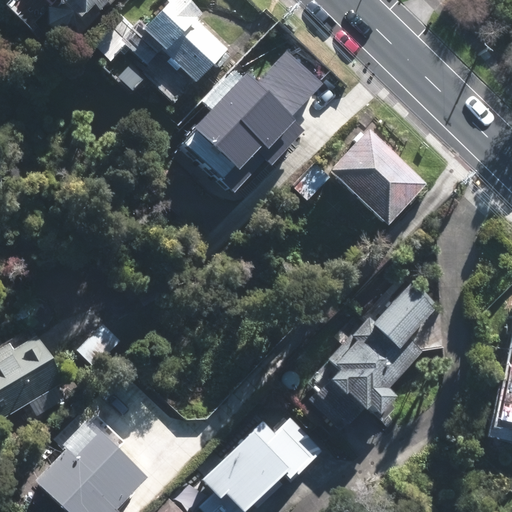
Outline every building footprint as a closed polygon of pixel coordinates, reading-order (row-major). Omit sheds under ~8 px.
[(111,0),(71,0),(85,13),(97,1),(104,8),(111,0)] [(185,0),(178,0),(150,30),(199,77),(224,50),(193,20),(200,14),(185,0)] [(255,72),(221,107),(277,161),(304,133),(270,99),(277,93),(255,72)] [(421,183),(370,132),(334,168),(385,219),(421,183)] [(309,199),(332,178),(320,165),(297,187),(309,199)] [(435,308),(410,285),(376,321),(370,316),(352,335),(357,340),(336,362),(342,368),(332,378),(348,392),(350,391),(369,408),(373,404),(382,413),(399,395),(390,386),(423,352),(407,337),(435,308)] [(105,325),(78,352),(91,366),(118,338),(105,325)] [(30,340),(0,357),(0,413),(54,383),(30,340)] [(511,369),(503,416),(511,418),(511,369)] [(214,491),(197,506),(202,511),(247,511),(287,475),(292,477),(322,449),(291,416),(276,430),(265,419),(202,478),(214,491)] [(92,427),(42,478),(77,511),(111,511),(145,477),(92,427)]
